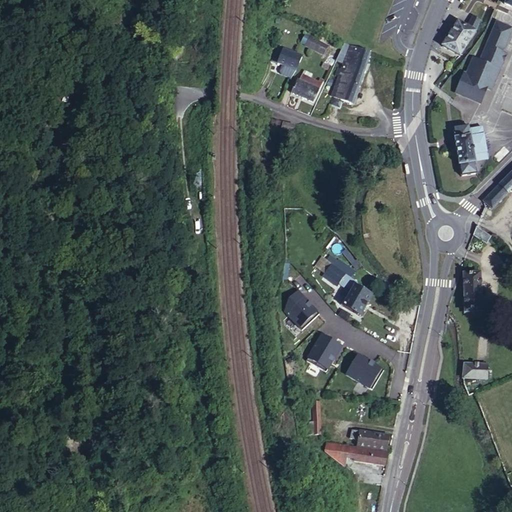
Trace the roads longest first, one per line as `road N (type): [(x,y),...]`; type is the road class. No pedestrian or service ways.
road 1 (residential): [(412,126),(371,132),(306,119),(240,92)]
road 2 (tertiary): [(443,246),(416,389)]
road 3 (tertiary): [(441,0),(419,57),(412,126)]
road 4 (residential): [(330,316),(401,360),(397,385),(416,389)]
road 5 (tertiary): [(416,389),(389,511)]
